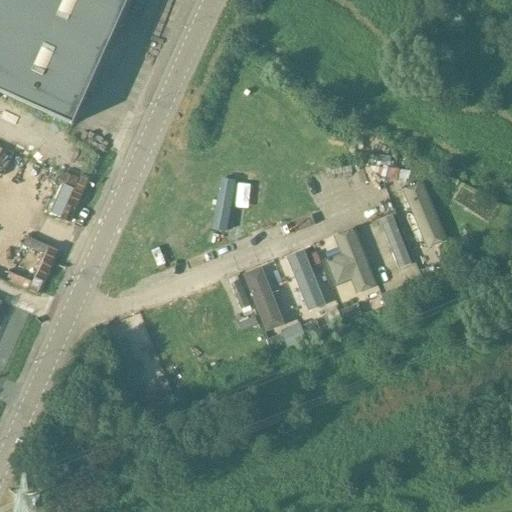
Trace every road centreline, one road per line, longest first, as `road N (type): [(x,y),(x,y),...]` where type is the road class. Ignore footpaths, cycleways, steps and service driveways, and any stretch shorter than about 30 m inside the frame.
road 1 (unclassified): [(72,310),(211,0)]
road 2 (residential): [(72,310),(86,315),(146,300),(371,206)]
road 3 (unclassified): [(0,468),(72,310)]
